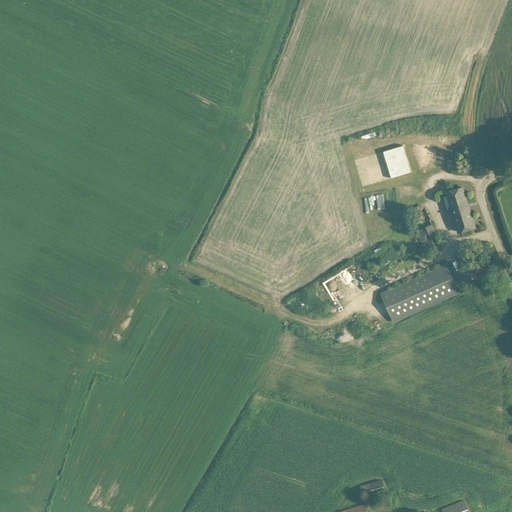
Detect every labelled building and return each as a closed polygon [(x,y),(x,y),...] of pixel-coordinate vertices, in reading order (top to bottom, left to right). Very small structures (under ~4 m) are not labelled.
[(362,141),(378,137),(376,128),(360,132),(362,141)] [(383,151),(354,160),(362,187),(391,178),(411,172),(403,145),(383,151)] [(462,186),(446,191),(459,232),(475,227),(462,186)] [(416,231),(417,233),(424,251),(425,253),(442,246),(432,224),(416,231)] [(393,321),(459,292),(446,263),(381,293),(393,321)] [(369,496),(385,491),(381,479),(359,486),(362,495),(368,493),(369,496)] [(442,511),(468,511),(469,511),(464,501),(442,509),(442,511)] [(366,511),(364,503),(336,511),(366,511)]
